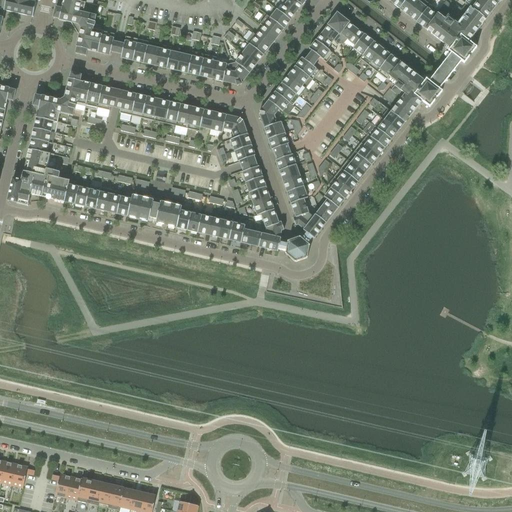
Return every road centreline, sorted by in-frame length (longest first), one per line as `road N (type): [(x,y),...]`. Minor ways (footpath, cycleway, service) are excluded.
road 1 (residential): [(26,215),(302,277),(316,269),(327,236),(413,122),(435,113),(451,93)]
road 2 (tertiary): [(215,449),(0,402)]
road 3 (tertiary): [(473,511),(260,461)]
road 4 (residential): [(245,105),(56,59)]
road 5 (residential): [(0,440),(152,472),(170,459)]
road 6 (tertiary): [(0,419),(170,459)]
road 7 (residential): [(327,0),(451,93)]
road 8 (residential): [(326,0),(245,105)]
road 9 (residential): [(289,228),(245,105)]
road 10 (residential): [(0,201),(30,77)]
